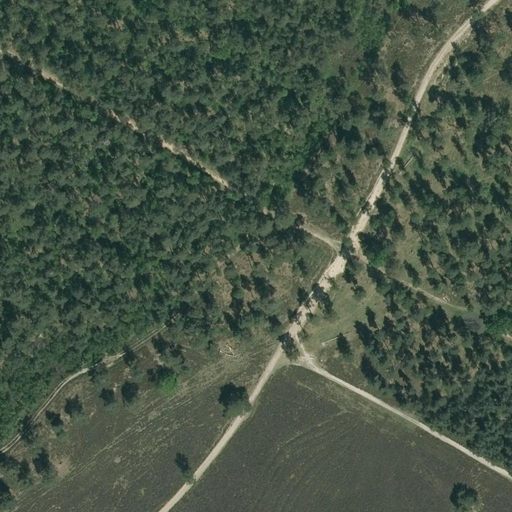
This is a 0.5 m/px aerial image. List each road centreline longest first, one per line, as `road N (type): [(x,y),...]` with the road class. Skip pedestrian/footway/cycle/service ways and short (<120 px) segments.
road 1 (track): [(0,46),(346,252)]
road 2 (track): [(346,252),(277,353),(511,478)]
road 3 (track): [(0,450),(68,377),(120,355),(170,320),(265,208)]
road 4 (track): [(346,252),(428,80),(494,0)]
road 5 (track): [(277,353),(232,429),(162,511)]
road 6 (track): [(511,340),(346,252)]
